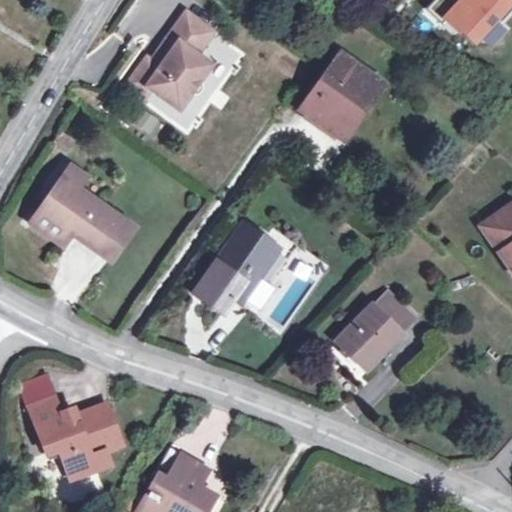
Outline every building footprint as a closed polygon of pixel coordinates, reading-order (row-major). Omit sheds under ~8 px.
[(437,0),(430,8),(474,48),(511,7),(511,6),(505,0),(437,0)] [(147,98),(152,90),(181,111),(213,66),(199,56),(215,33),(188,13),(168,41),(177,48),(166,62),(157,56),(153,62),(148,59),(129,85),(147,98)] [(168,41),(157,56),(166,62),(177,48),(168,41)] [(360,113),(363,116),(384,86),(342,57),(302,111),(341,138),(360,113)] [(72,140),(60,132),(52,143),(64,152),(72,140)] [(72,168),(31,221),(63,244),(72,232),(97,250),(120,220),(78,187),(87,176),(72,168)] [(511,206),(481,227),(511,272),(511,206)] [(133,230),(120,220),(97,250),(110,260),(133,230)] [(243,284),(251,289),(279,250),(243,225),(195,295),(222,314),(233,297),(243,284)] [(241,303),(251,289),(243,284),(233,297),(241,303)] [(386,292),(373,306),(402,335),(415,321),(386,292)] [(402,335),(373,306),(337,342),(366,371),(402,335)] [(21,389),(48,455),(58,451),(70,480),(96,471),(90,457),(123,445),(107,404),(75,416),(72,409),(61,413),(47,380),(21,389)] [(159,498),(150,493),(139,511),(206,511),(215,497),(199,487),(208,470),(182,456),(169,480),(159,498)] [(160,475),(150,493),(159,498),(169,480),(160,475)]
